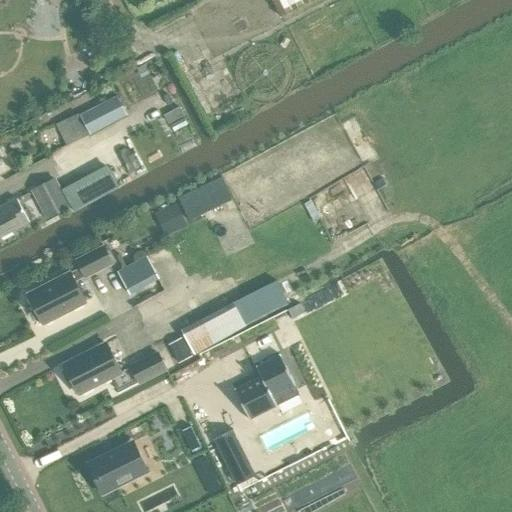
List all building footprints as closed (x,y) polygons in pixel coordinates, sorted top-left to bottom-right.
[(271,0),(280,16),(311,0),(271,0)] [(90,134),(127,115),(124,109),(117,96),(81,116),(90,134)] [(46,220),(71,207),(56,177),(30,190),(46,220)] [(17,199),(0,207),(0,237),(30,222),(17,199)] [(105,246),(76,261),(80,268),(84,276),(85,278),(114,264),(105,246)] [(147,256),(118,273),(130,295),(159,279),(147,256)] [(80,268),(29,294),(36,307),(31,311),(36,321),(42,320),(43,324),(85,302),(75,281),(84,276),(80,268)] [(192,356),(247,326),(234,301),(178,331),(192,356)] [(108,343),(64,365),(66,368),(63,372),(67,381),(72,381),(79,394),(122,372),(108,343)] [(139,384),(167,370),(158,351),(130,365),(139,384)] [(236,388),(234,389),(250,420),(251,419),(251,418),(272,407),(273,409),(274,408),(274,407),(299,394),(299,395),(300,395),(280,354),(279,354),(279,356),(258,367),(257,365),(256,366),(261,377),(236,389),(236,388)] [(213,439),(213,440),(215,440),(237,484),(255,475),(233,431),(234,430),(233,429),(213,439)] [(149,472),(134,443),(89,466),(105,495),(149,472)]
